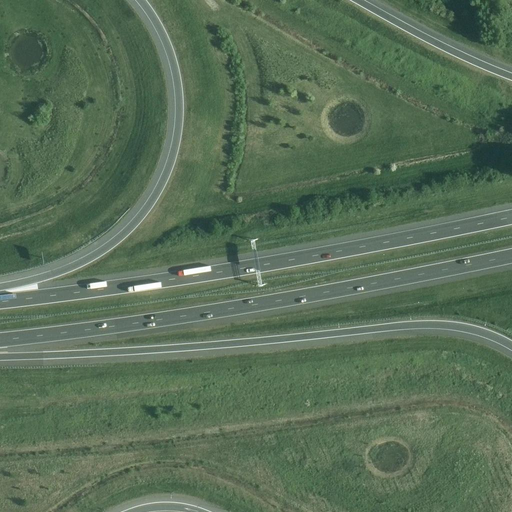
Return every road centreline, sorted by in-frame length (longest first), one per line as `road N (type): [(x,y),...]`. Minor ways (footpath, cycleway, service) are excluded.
road 1 (motorway): [(511,217),(203,275),(0,301)]
road 2 (motorway): [(0,340),(202,313),(511,256)]
road 3 (motorway): [(0,356),(416,325),(463,327),(511,344)]
road 4 (motorway): [(138,0),(165,42),(180,97),(160,186),(133,224),(96,255),(0,288)]
road 5 (motorway): [(511,77),(353,0)]
